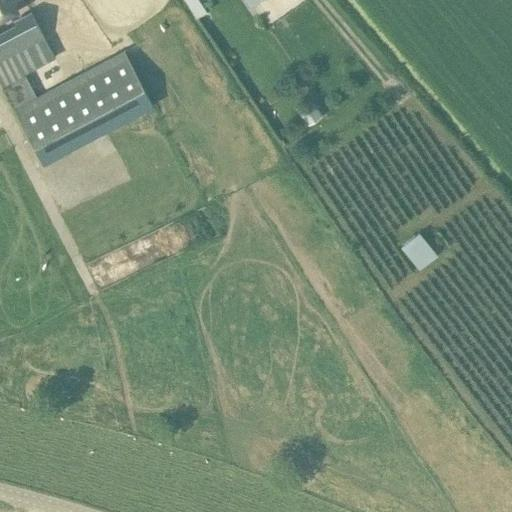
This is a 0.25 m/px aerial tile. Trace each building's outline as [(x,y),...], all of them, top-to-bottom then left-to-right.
[(28,6),(0,20),(0,83),(1,86),(25,73),(54,57),(28,6)] [(36,96),(13,108),(43,163),(152,105),(123,50),(36,96)] [(36,96),(25,73),(1,86),(13,108),(36,96)] [(436,251),(448,243),(438,228),(426,236),(436,251)] [(420,232),(403,245),(418,266),(435,253),(420,232)]
